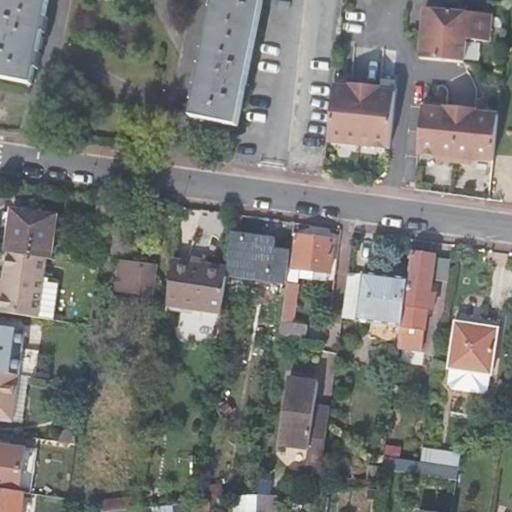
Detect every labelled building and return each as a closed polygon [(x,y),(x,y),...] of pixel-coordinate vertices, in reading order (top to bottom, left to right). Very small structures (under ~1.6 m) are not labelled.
[(264,0),(2,0),(0,14),(0,77),(32,85),(35,69),(38,54),(43,33),(46,17),(49,0),(217,0),(215,10),(207,51),(203,67),(200,87),(196,102),(193,117),(238,127),(264,0)] [(492,14),(469,13),(461,12),(427,9),(422,60),(465,63),(467,40),(490,42),(492,14)] [(199,66),(203,67),(207,51),(202,50),(199,66)] [(351,88),(336,87),(330,143),(360,146),(367,86),(351,85),(351,88)] [(191,102),(196,102),(200,87),(194,86),(191,102)] [(382,88),(367,86),(360,146),(391,149),(397,93),(381,92),(382,88)] [(441,162),(455,164),(461,109),(447,108),(446,111),(427,109),(424,109),(419,155),(437,157),(441,162)] [(477,111),(461,109),(455,164),(471,165),(476,161),(494,162),(499,116),(496,116),(477,114),(477,111)] [(7,254),(10,255),(47,260),(51,260),(57,218),(13,211),(7,254)] [(233,235),(228,268),(227,275),(286,283),(289,267),(290,254),(274,252),(276,241),(233,235)] [(298,237),(293,268),(307,271),(307,275),(317,277),(318,272),(329,273),(334,242),(298,237)] [(413,252),(400,346),(423,350),(428,308),(434,309),(436,293),(431,293),(436,254),(413,252)] [(10,255),(2,314),(38,319),(43,286),(47,260),(10,255)] [(120,259),(114,293),(151,298),(157,264),(120,259)] [(228,268),(173,261),(167,306),(186,308),(222,312),(227,275),(228,268)] [(372,278),(348,275),(342,318),(366,321),(365,323),(401,328),(407,280),(373,275),(372,278)] [(299,284),(286,283),(285,295),(281,322),(294,324),(299,284)] [(38,319),(55,321),(60,288),(43,286),(38,319)] [(474,372),(483,318),(457,314),(449,369),(474,372)] [(499,320),(483,318),(474,372),(491,374),(499,320)] [(280,333),(279,337),(306,341),(308,326),(294,324),(281,322),(280,333)] [(0,329),(0,374),(19,377),(25,332),(0,329)] [(19,377),(0,374),(0,422),(13,424),(19,377)] [(28,378),(19,377),(13,424),(22,425),(28,378)] [(306,471),(322,473),(329,424),(313,422),(314,416),(318,383),(289,379),(280,447),(309,451),(306,471)] [(0,447),(0,490),(20,493),(26,451),(0,447)] [(422,449),(420,462),(460,468),(461,455),(422,449)] [(148,488),(149,504),(170,502),(169,486),(148,488)] [(20,493),(0,490),(0,511),(22,511),(25,494),(20,493)] [(209,511),(209,503),(185,503),(186,511),(209,511)]
